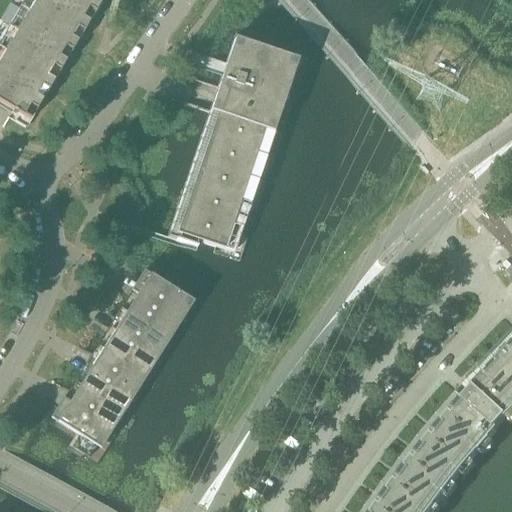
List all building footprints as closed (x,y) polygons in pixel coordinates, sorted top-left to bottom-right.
[(25,128),(101,0),(25,0),(0,42),(0,104),(12,112),(8,118),(25,128)] [(232,253),(296,61),(241,42),(176,235),(178,235),(177,240),(176,240),(176,241),(196,248),(198,242),(232,253)] [(137,296),(138,295),(176,319),(188,300),(150,276),(143,271),(130,292),(137,296)] [(138,295),(137,296),(126,313),(165,337),(176,319),(138,295)] [(165,337),(126,313),(115,331),(153,356),(165,337)] [(153,356),(115,331),(103,350),(142,374),(153,356)] [(374,511),(431,511),(432,511),(442,497),(453,483),(464,470),(475,457),(486,444),(498,431),(497,430),(505,420),(511,426),(511,346),(508,350),(496,363),(484,376),(471,389),(472,389),(473,390),(464,400),(463,399),(426,443),(385,498),(374,511)] [(142,374),(103,350),(92,368),(130,392),(142,374)] [(80,386),(119,410),(130,392),(92,368),(80,386)] [(69,404),(107,429),(119,410),(80,386),(70,403),(69,404)] [(57,423),(78,437),(71,447),(89,458),(107,429),(69,404),(70,403),(62,399),(49,419),(57,423)]
